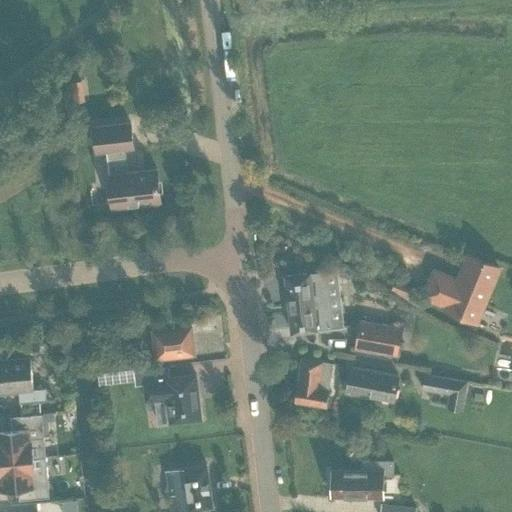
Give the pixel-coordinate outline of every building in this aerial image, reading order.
[(111,207),(160,201),(156,168),(127,172),(124,148),(133,147),(130,122),(93,126),(96,151),(107,150),(110,174),(108,174),(111,207)] [(457,280),(433,270),(422,297),(476,321),(486,297),(498,268),(468,255),(457,280)] [(291,332),(317,329),(316,328),(331,326),(325,271),(310,273),(310,272),(284,275),(291,332)] [(416,290),(394,281),(391,289),(411,302),(416,290)] [(354,347),(398,355),(403,327),(359,319),(354,347)] [(154,330),(156,356),(193,352),(190,326),(154,330)] [(32,388),(30,357),(2,360),(0,347),(0,391),(18,390),(19,402),(46,400),(45,387),(32,388)] [(328,389),(332,362),(322,361),(323,360),(301,357),(297,383),(294,400),(326,406),(328,389)] [(168,366),(134,370),(136,383),(143,382),(145,397),(154,396),(158,423),(170,422),(201,418),(195,374),(169,377),(168,366)] [(346,391),(393,400),(398,374),(351,366),(346,391)] [(116,369),(98,370),(100,381),(118,380),(116,369)] [(466,380),(424,373),(421,388),(448,393),(445,406),(461,409),(466,380)] [(11,428),(0,429),(0,460),(33,457),(42,456),(45,456),(41,413),(37,413),(10,415),(11,428)] [(33,457),(0,460),(0,490),(18,489),(19,499),(45,497),(42,456),(33,457)] [(383,474),(393,474),(393,460),(361,459),(361,469),(332,469),(331,495),(382,495),(383,474)] [(188,509),(212,506),(206,463),(182,467),(183,467),(166,470),(169,494),(174,494),(177,511),(188,509)] [(79,511),(78,498),(58,499),(59,511),(79,511)] [(379,511),(415,511),(416,507),(381,503),(379,511)]
